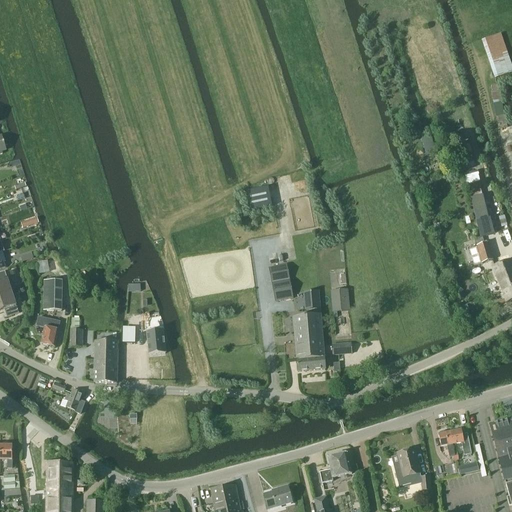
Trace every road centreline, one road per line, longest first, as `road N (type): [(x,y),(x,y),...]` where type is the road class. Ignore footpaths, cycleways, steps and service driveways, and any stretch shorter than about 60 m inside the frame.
road 1 (track): [(201,392),(165,225),(295,158),(245,0)]
road 2 (unclassified): [(185,391),(334,402),(511,322)]
road 3 (tertiary): [(183,484),(511,390)]
road 4 (tertiary): [(0,398),(127,482),(183,484)]
road 5 (unclassified): [(185,391),(85,389),(0,346)]
road 6 (track): [(507,175),(461,0)]
